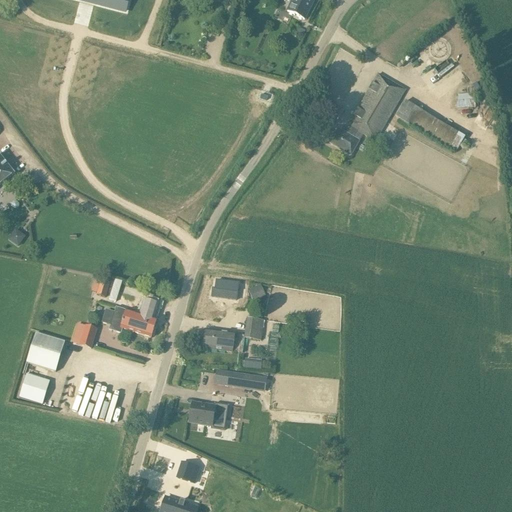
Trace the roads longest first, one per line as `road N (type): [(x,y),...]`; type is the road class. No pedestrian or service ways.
road 1 (unclassified): [(122,511),(199,248),(297,92)]
road 2 (track): [(199,248),(100,187),(78,158),(63,108),(78,30)]
road 3 (unclassified): [(297,92),(78,30)]
